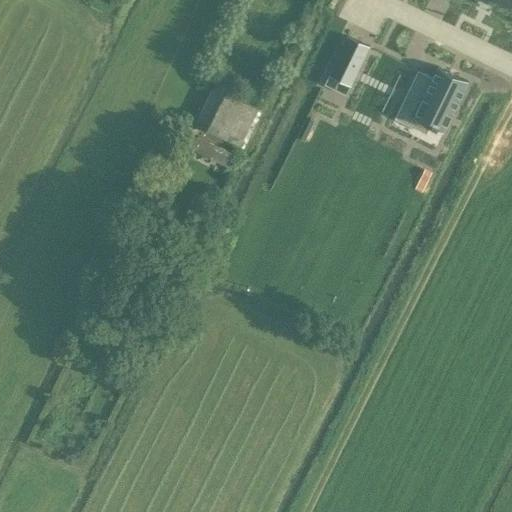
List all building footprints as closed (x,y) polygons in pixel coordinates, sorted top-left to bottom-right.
[(348,35),(329,75),(350,85),(370,46),(348,35)] [(511,62),(511,36),(503,59),(511,62)] [(439,64),(415,113),(446,127),(469,78),(439,64)] [(239,145),(260,101),(218,81),(196,124),(239,145)] [(227,167),(234,154),(199,137),(193,150),(227,167)]
